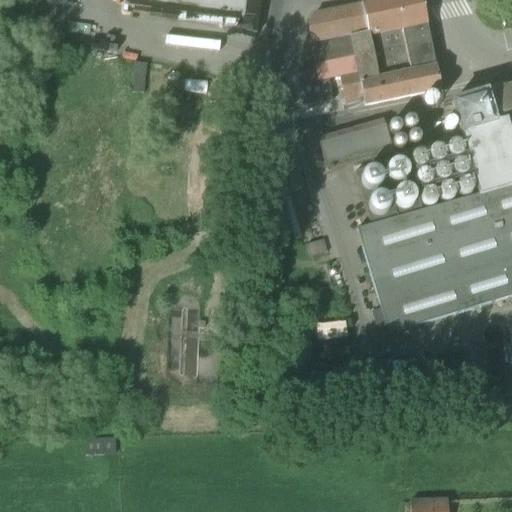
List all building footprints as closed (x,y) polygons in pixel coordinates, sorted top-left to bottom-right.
[(242,19),(244,0),(123,0),(123,3),(242,19)] [(440,91),(420,0),(390,0),(313,16),(307,31),(316,77),(298,80),(304,108),(331,103),(326,81),(339,78),(344,105),(363,101),(365,109),(440,91)] [(131,93),(143,94),(146,65),(133,64),(131,93)] [(511,86),(451,104),(455,117),(430,124),(435,140),(423,143),(415,116),(385,125),(383,120),(317,139),(328,175),(392,156),(394,161),(355,173),(371,227),(357,231),(387,334),(511,296),(511,86)] [(511,369),(511,337),(500,340),(507,370),(511,369)] [(207,356),(172,359),(173,369),(207,367),(207,356)] [(500,425),(511,425),(510,407),(499,407),(500,425)] [(87,457),(117,455),(117,439),(86,440),(87,457)] [(409,511),(447,511),(447,502),(409,504),(409,511)]
